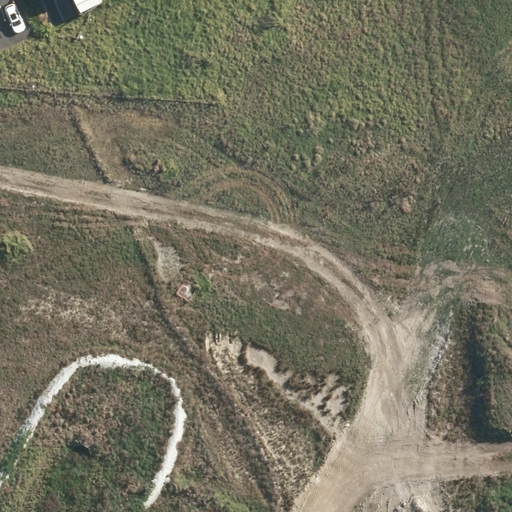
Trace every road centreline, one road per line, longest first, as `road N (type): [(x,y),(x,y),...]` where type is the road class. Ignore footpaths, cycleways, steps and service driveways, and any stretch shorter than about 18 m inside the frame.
road 1 (tertiary): [(12,40),(204,511)]
road 2 (unknown): [(511,27),(107,282)]
